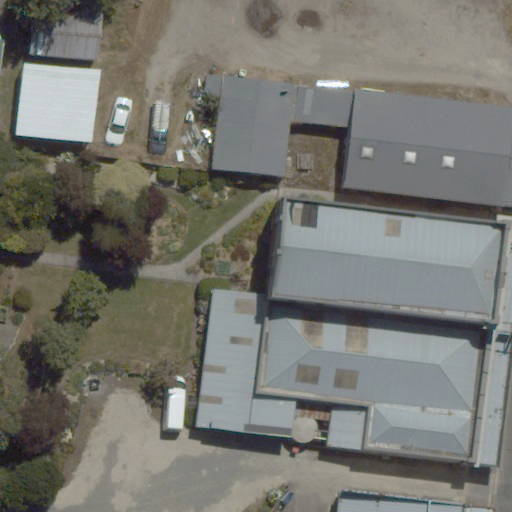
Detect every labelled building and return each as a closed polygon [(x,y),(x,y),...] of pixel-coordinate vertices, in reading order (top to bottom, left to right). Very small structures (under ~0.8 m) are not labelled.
[(105,0),(37,0),(30,78),(76,82),(78,62),(100,64),(105,0)] [(300,127),(234,118),(223,202),(289,211),(300,127)] [(511,192),(511,155),(341,133),(328,227),(504,251),(511,192)] [(479,271),(256,241),(244,336),(466,366),(479,271)] [(469,511),(487,379),(225,344),(207,478),(458,511),(469,511)]
